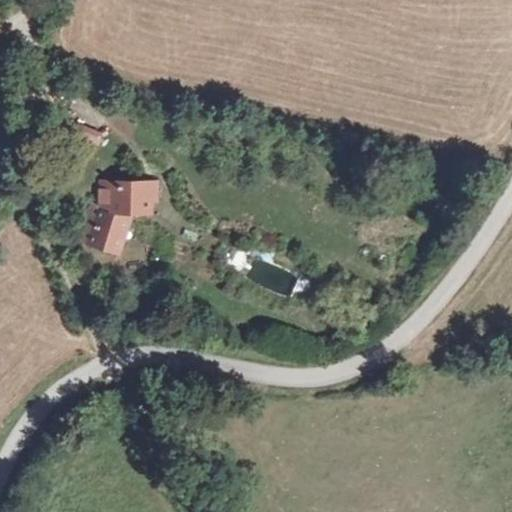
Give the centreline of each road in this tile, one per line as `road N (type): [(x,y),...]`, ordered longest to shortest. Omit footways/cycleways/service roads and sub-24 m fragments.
road 1 (tertiary): [(511,194),(453,281),(379,353),(317,376),(152,356),(112,363),(60,391),(0,474)]
road 2 (track): [(112,363),(39,212),(29,144),(37,67),(26,29)]
